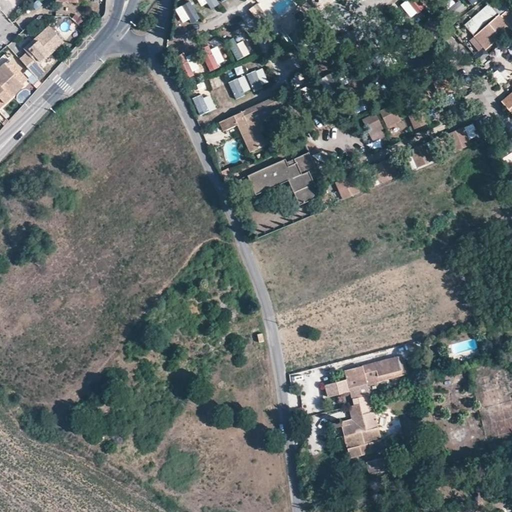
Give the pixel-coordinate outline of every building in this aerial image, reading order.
[(215,0),(206,0),(212,9),(219,5),(215,0)] [(416,0),(405,0),(418,12),(423,7),(416,0)] [(188,1),(182,6),(194,23),(200,18),(188,1)] [(468,7),(464,1),(447,15),(452,21),(468,7)] [(474,37),(485,50),(509,29),(511,31),(511,7),(499,17),(498,15),(474,37)] [(24,49),(27,52),(20,59),(32,73),(40,66),(39,64),(64,41),(49,26),(35,39),(37,41),(34,44),(31,42),(24,49)] [(235,33),(228,37),(238,56),(245,52),(235,33)] [(502,47),(511,54),(511,38),(510,37),(502,47)] [(209,46),(202,49),(210,69),(217,66),(209,46)] [(496,61),(507,58),(502,46),(492,50),(496,61)] [(426,64),(428,66),(439,56),(434,50),(423,59),(421,57),(410,67),(415,73),(426,64)] [(187,55),(180,57),(186,78),(193,75),(187,55)] [(9,59),(5,63),(25,85),(29,80),(9,59)] [(0,107),(25,85),(5,63),(0,67),(0,107)] [(258,64),(251,66),(254,73),(253,74),(255,80),(266,76),(264,70),(261,71),(258,64)] [(501,86),(511,79),(503,65),(493,72),(501,86)] [(44,70),(40,66),(32,73),(37,78),(44,70)] [(232,78),(245,73),(242,66),(229,71),(232,78)] [(241,76),(234,79),(236,86),(235,86),(237,93),(249,89),(247,83),(243,84),(241,76)] [(219,79),(212,82),(215,89),(213,90),(216,96),(227,91),(225,85),(221,87),(219,79)] [(200,115),(216,110),(205,81),(197,84),(201,95),(193,98),(200,115)] [(256,120),(261,117),(288,104),(282,91),(219,120),(223,129),(233,125),(237,122),(249,150),(266,143),(259,128),(256,120)] [(511,92),(502,101),(511,114),(511,92)] [(391,103),(379,110),(388,125),(400,119),(391,103)] [(423,107),(409,114),(415,127),(430,120),(423,107)] [(375,112),(363,119),(371,134),(383,127),(375,112)] [(264,126),(261,117),(256,120),(259,128),(264,126)] [(499,121),(491,126),(501,144),(510,139),(499,121)] [(464,125),(447,132),(454,149),(472,142),(464,125)] [(209,145),(223,139),(219,127),(204,133),(209,145)] [(427,141),(410,149),(418,166),(435,158),(427,141)] [(511,142),(496,153),(500,160),(511,151),(511,142)] [(299,201),(319,192),(308,168),(314,165),(307,148),(292,155),(294,159),(287,162),(283,155),(245,173),(254,192),(287,177),(299,201)] [(318,166),(324,164),(321,153),(315,155),(318,166)] [(391,158),(374,165),(381,183),(398,175),(391,158)] [(353,175),(336,183),(344,200),(361,192),(353,175)] [(402,372),(399,362),(398,358),(346,370),(349,381),(351,393),(352,395),(369,390),(368,384),(367,380),(378,377),(378,378),(402,372)] [(404,360),(399,362),(402,372),(378,378),(379,382),(408,375),(404,360)] [(351,393),(349,381),(322,387),(325,399),(351,393)] [(374,402),(372,394),(355,398),(357,406),(368,403),(374,402)] [(374,402),(368,403),(357,406),(355,407),(358,417),(354,418),(343,421),(352,453),(385,444),(374,402)] [(387,456),(367,462),(371,476),(391,470),(387,456)]
